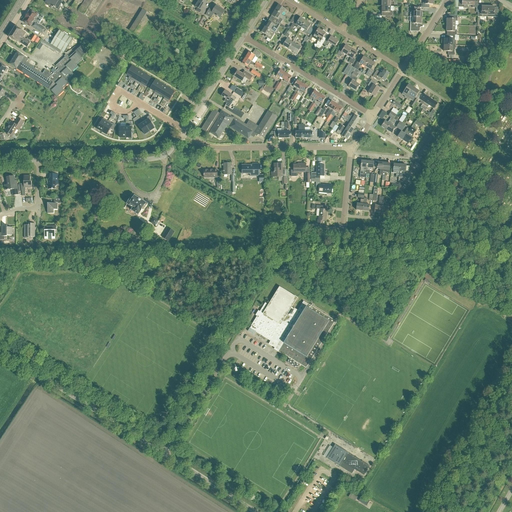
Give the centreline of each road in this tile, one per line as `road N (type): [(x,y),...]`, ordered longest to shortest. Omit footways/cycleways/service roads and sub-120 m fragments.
road 1 (track): [(0,260),(341,254)]
road 2 (unclassified): [(164,453),(0,349)]
road 3 (residential): [(352,147),(216,147),(184,131)]
road 4 (track): [(341,254),(511,251)]
road 5 (unclassified): [(37,160),(150,160),(184,131)]
road 6 (residential): [(372,114),(243,35)]
road 7 (unclassified): [(164,453),(237,338)]
road 8 (residential): [(366,125),(413,154),(350,152)]
